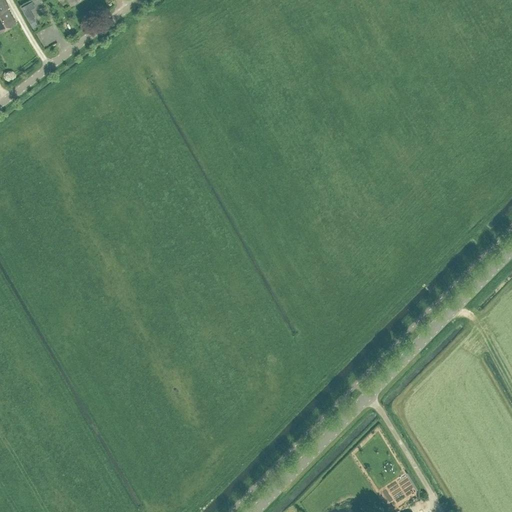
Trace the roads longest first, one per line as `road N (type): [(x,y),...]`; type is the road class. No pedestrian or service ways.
road 1 (tertiary): [(253,511),(511,250)]
road 2 (unclassified): [(0,103),(139,0)]
